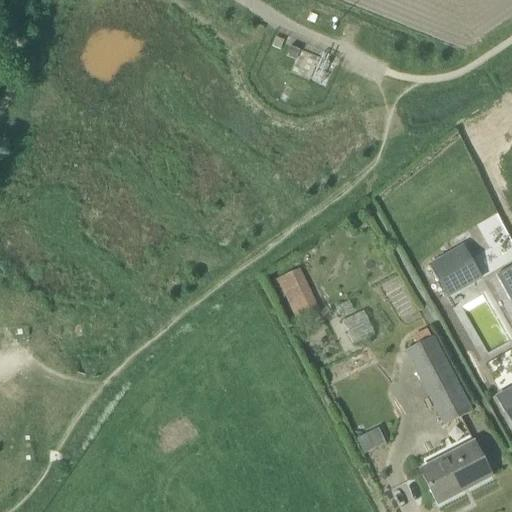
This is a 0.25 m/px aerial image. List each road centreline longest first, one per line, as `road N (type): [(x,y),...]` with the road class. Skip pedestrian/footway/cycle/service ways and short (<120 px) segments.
road 1 (unclassified): [(391,77),(279,26),(243,0)]
road 2 (track): [(511,40),(464,72),(415,82),(391,77)]
